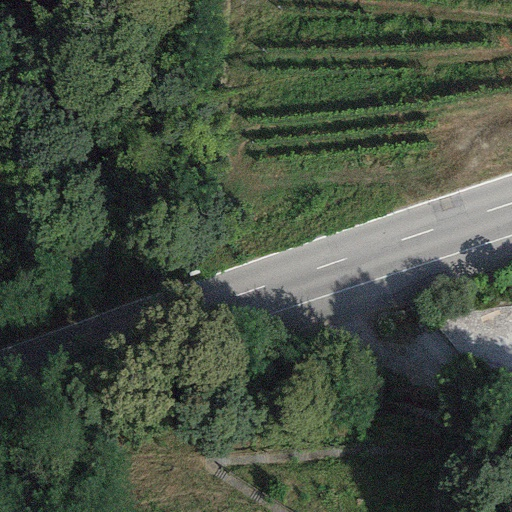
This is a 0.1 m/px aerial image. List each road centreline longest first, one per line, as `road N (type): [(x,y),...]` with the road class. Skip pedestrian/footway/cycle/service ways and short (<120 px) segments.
road 1 (tertiary): [(0,383),(511,207)]
road 2 (track): [(285,285),(387,364),(511,425)]
